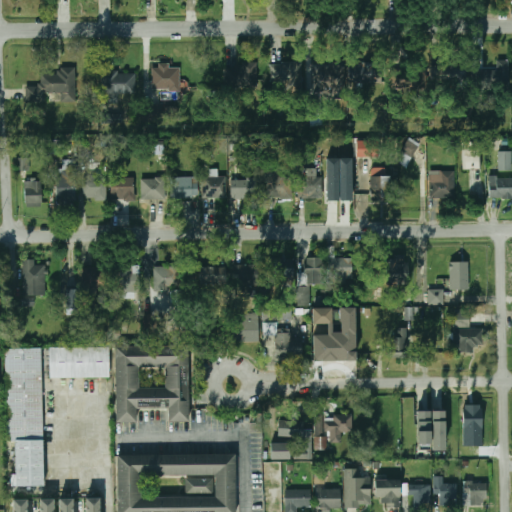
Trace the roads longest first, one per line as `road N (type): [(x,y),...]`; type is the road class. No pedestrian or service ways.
road 1 (residential): [(511,230),(0,236)]
road 2 (residential): [(511,26),(0,31)]
road 3 (residential): [(507,511),(503,231)]
road 4 (residential): [(511,380),(251,384)]
road 5 (residential): [(11,236),(0,117)]
